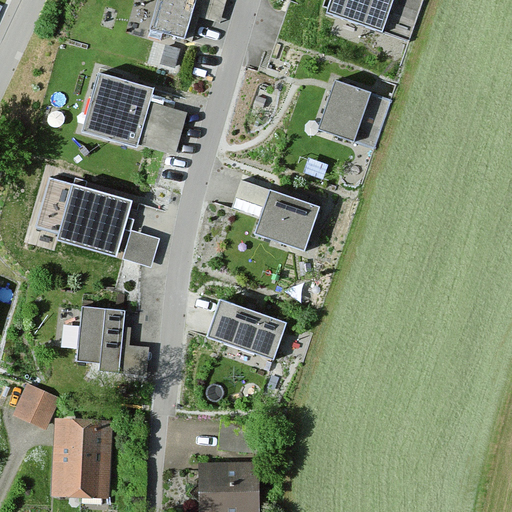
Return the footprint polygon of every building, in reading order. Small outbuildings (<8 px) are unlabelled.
[(150,0),(143,27),(180,37),(186,13),(219,22),(225,0),(150,0)] [(421,0),(322,0),(319,9),(408,42),(421,0)] [(148,86),(91,69),(74,128),(172,155),(185,110),(145,99),(148,86)] [(391,101),(330,78),(311,127),(373,149),(391,101)] [(128,198),(45,175),(31,224),(51,230),(49,237),(148,268),(157,237),(128,229),(131,218),(123,216),(128,198)] [(300,249),(315,204),(239,179),(228,208),(253,216),(247,232),(300,249)] [(283,322),(214,298),(202,334),(270,358),(283,322)] [(119,308),(77,304),(71,357),(93,360),(92,370),(143,374),(146,345),(124,342),(127,325),(117,324),(119,308)] [(60,403),(28,391),(15,421),(47,434),(60,403)] [(265,426),(220,420),(216,449),(262,455),(265,426)] [(55,503),(112,503),(112,426),(55,426),(55,503)] [(262,511),(261,468),(200,469),(200,511),(262,511)]
